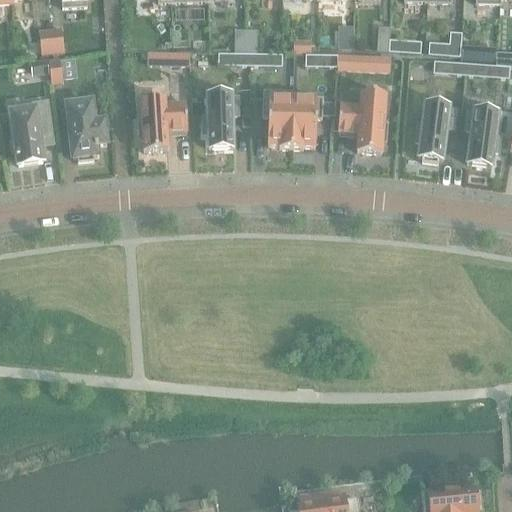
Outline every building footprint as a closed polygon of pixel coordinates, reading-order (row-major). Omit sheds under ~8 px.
[(0,0),(0,9),(12,8),(12,2),(11,0),(0,0)] [(61,0),(62,12),(87,11),(86,0),(61,0)] [(499,3),(499,0),(475,0),(475,8),(500,9),(500,3),(499,3)] [(389,43),(390,31),(385,31),(378,30),(377,54),(388,55),(389,43)] [(64,56),(61,32),(50,34),(53,58),(64,56)] [(246,57),(246,33),(234,33),(234,57),(238,57),(246,57)] [(257,58),(258,33),(246,33),(246,57),(250,57),(257,58)] [(53,58),(50,34),(38,35),(41,59),(53,58)] [(460,61),(462,37),(450,36),(448,60),(460,61)] [(400,56),(401,44),(389,43),(388,55),(400,56)] [(310,56),(310,44),(294,44),(294,56),(310,56)] [(341,45),(341,53),(353,52),(353,44),(341,45)] [(460,65),(472,66),(473,49),(462,48),(460,65)] [(188,71),(188,57),(168,56),(167,70),(188,71)] [(250,70),(250,57),(246,57),(238,57),(238,69),(250,70)] [(262,70),(262,58),(257,58),(250,57),(250,70),(262,70)] [(496,57),(496,69),(497,70),(507,70),(508,58),(496,57)] [(337,71),(337,59),(325,59),(325,71),(337,71)] [(365,75),(366,61),(338,60),(337,74),(365,75)] [(62,86),(59,63),(53,63),(48,64),(51,88),(62,86)] [(48,77),(46,64),(31,66),(32,79),(48,77)] [(465,79),(466,67),(454,66),(453,78),(465,79)] [(477,80),(478,68),(466,67),(465,79),(477,80)] [(511,82),(511,70),(507,70),(497,70),(497,82),(511,82)] [(238,101),(232,101),(231,92),(207,93),(207,119),(202,120),(203,138),(208,138),(208,153),(233,152),(232,120),(238,119),(238,101)] [(293,153),(295,101),(293,101),(293,95),(263,94),(262,121),(268,121),(267,150),(279,150),(279,152),(293,153)] [(187,135),(185,107),(165,108),(164,96),(139,97),(141,125),(137,125),(138,145),(142,144),(143,156),(168,154),(167,136),(187,135)] [(386,147),(388,127),(384,126),(386,100),(361,98),(360,110),(340,108),(340,104),(335,104),(335,106),(334,120),(333,135),(338,135),(338,136),(358,138),(357,156),(381,158),(382,146),(386,147)] [(315,151),(316,123),(322,123),(322,119),(334,120),(335,106),(322,106),(322,102),(295,101),(293,153),(303,153),(303,151),(315,151)] [(52,141),(47,105),(33,107),(34,113),(11,116),(14,139),(12,143),(13,150),(16,154),(17,159),(16,159),(16,162),(17,161),(18,169),(43,166),(39,143),(52,141)] [(103,125),(94,126),(91,106),(67,109),(73,162),(77,162),(77,166),(94,164),(93,160),(97,159),(96,152),(97,151),(97,148),(106,147),(103,125)] [(442,164),(446,131),(452,132),(455,114),(449,113),(450,111),(425,107),(422,128),(417,127),(415,146),(420,146),(418,161),(422,162),(421,166),(437,168),(438,164),(442,164)] [(495,137),(499,112),(474,108),(473,116),(467,115),(465,134),(471,135),(467,167),(491,170),(493,156),(498,157),(500,138),(495,137)] [(250,119),(242,119),(242,130),(250,130),(250,119)] [(479,511),(478,496),(475,496),(474,492),(423,497),(424,511),(479,511)] [(356,511),(355,504),(341,505),(340,496),(310,500),(312,509),(298,511),(356,511)]
